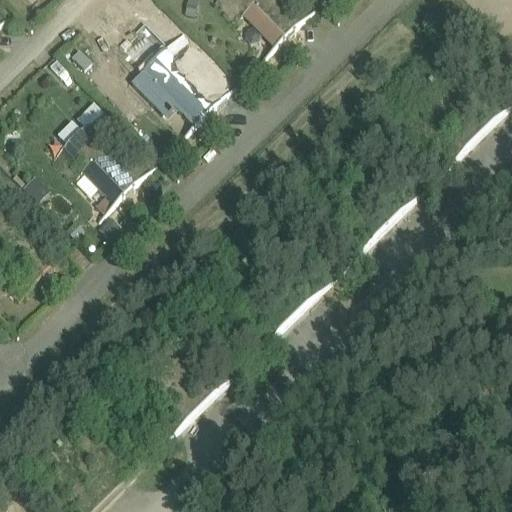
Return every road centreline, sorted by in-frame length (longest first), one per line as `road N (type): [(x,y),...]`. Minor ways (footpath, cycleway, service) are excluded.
road 1 (unclassified): [(392,0),(0,381)]
road 2 (unclassified): [(511,169),(154,511)]
road 3 (unclassified): [(89,0),(0,87)]
